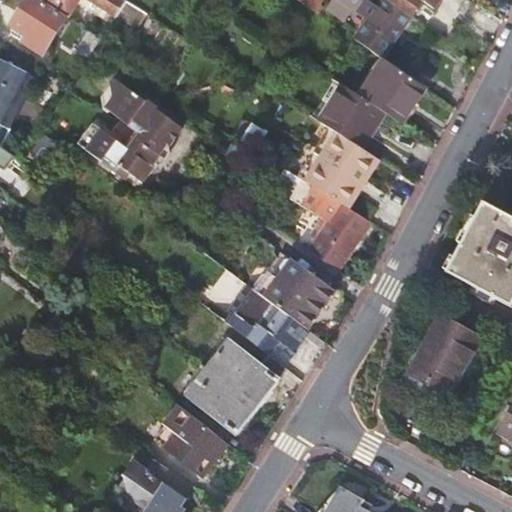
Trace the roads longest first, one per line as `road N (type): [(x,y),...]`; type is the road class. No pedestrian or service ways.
road 1 (residential): [(311,415),(511,61)]
road 2 (residential): [(311,415),(484,511)]
